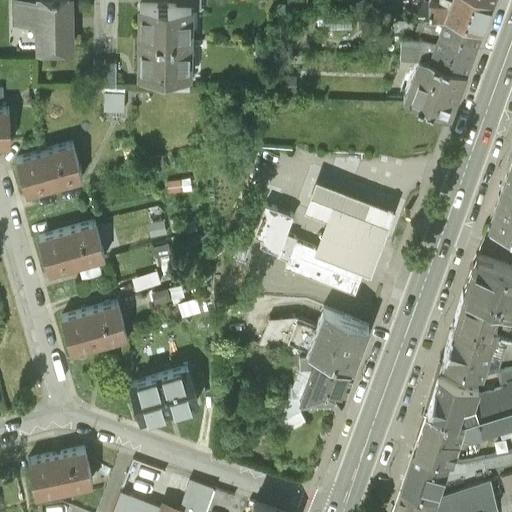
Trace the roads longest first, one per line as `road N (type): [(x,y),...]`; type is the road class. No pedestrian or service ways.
road 1 (primary): [(511,47),(343,511)]
road 2 (residential): [(61,415),(98,421),(337,511)]
road 3 (residential): [(0,188),(61,415)]
